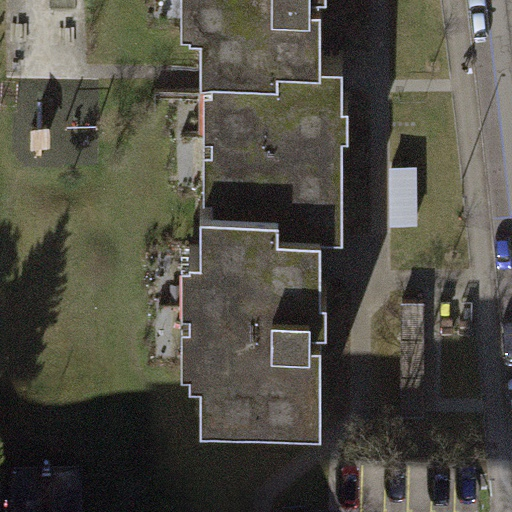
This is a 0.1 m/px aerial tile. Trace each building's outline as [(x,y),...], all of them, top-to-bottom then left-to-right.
[(204,0),(205,65),(222,64),(272,63),(272,51),(324,50),(324,0),(204,0)] [(275,188),(275,223),(322,223),(343,223),(343,121),(351,121),(351,91),(345,91),(344,50),(324,50),(272,51),(272,63),(222,64),(222,188),(275,188)] [(200,189),(202,415),(322,414),(321,326),(309,326),(309,311),(331,311),(331,280),(322,280),(322,223),(275,223),(275,188),(222,188),(200,189)] [(423,299),(402,298),(401,411),(423,411),(423,299)] [(90,511),(88,465),(15,468),(16,511),(90,511)]
